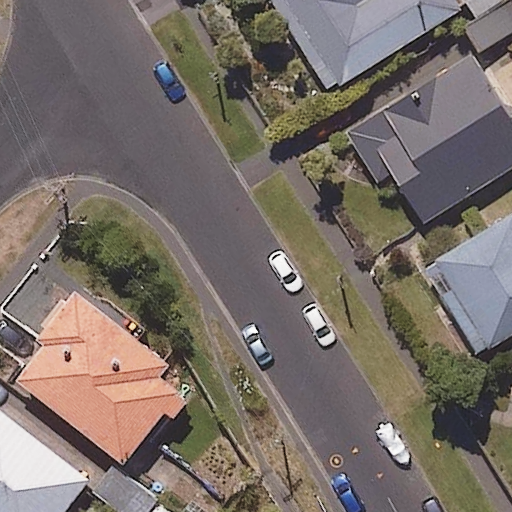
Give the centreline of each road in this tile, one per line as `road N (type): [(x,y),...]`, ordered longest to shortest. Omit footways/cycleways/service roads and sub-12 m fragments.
road 1 (residential): [(395,511),(323,385),(88,24)]
road 2 (residential): [(88,24),(0,138)]
